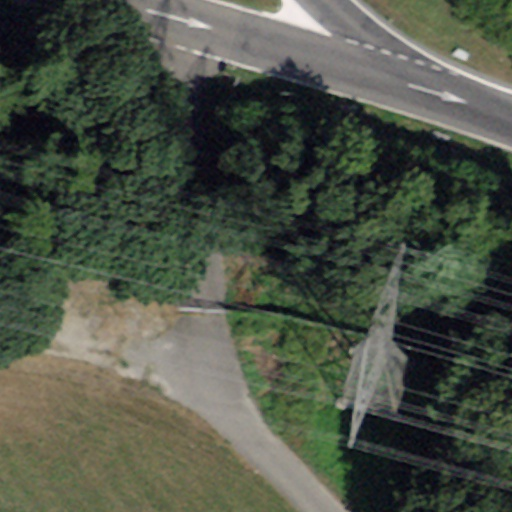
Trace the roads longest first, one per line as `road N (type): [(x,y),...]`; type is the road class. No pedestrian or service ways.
road 1 (track): [(0,322),(235,350)]
road 2 (track): [(372,511),(235,350)]
road 3 (unknown): [(68,0),(79,42),(66,87),(0,130)]
